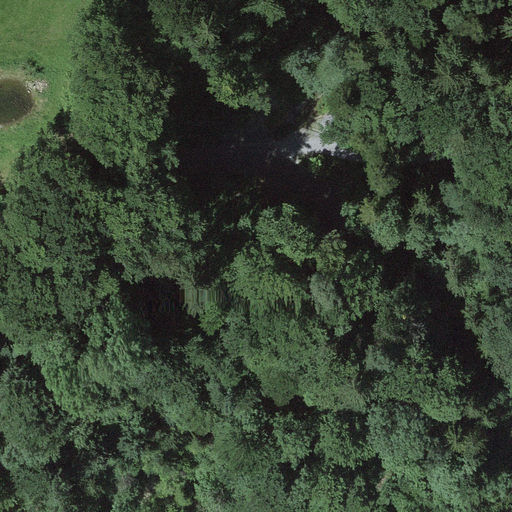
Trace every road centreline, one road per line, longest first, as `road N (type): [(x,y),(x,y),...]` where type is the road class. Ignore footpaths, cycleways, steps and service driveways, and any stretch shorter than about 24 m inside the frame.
road 1 (unclassified): [(0,278),(29,274),(79,249),(169,177),(222,156),(265,158)]
road 2 (track): [(265,158),(403,226),(511,230)]
road 3 (track): [(265,158),(315,140),(432,155),(511,130)]
